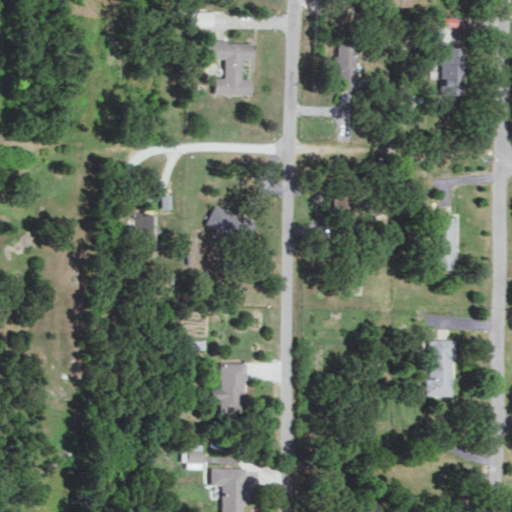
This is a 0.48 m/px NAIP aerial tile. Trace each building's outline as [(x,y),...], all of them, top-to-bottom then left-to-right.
[(210,26),(211,9),(189,9),(188,25),(210,26)] [(435,25),(419,26),(420,42),(435,41),(435,25)] [(354,87),(355,34),(335,34),(334,87),(354,87)] [(249,93),(249,77),(240,76),(240,57),(251,57),(251,40),(204,38),(203,56),(223,56),(222,76),(212,75),(211,91),(249,93)] [(462,45),(440,44),(439,92),(460,92),(462,45)] [(161,207),(170,206),(170,193),(160,193),(161,207)] [(232,234),(240,215),(212,203),(204,222),(232,234)] [(157,242),(158,212),(136,211),(135,241),(157,242)] [(231,236),(242,244),(256,222),(245,214),(231,236)] [(454,215),(433,215),(433,267),(454,267),(454,215)] [(450,338),(426,337),(424,393),(448,394),(450,338)] [(242,410),(243,361),(219,361),(219,387),(210,387),(210,397),(218,397),(217,409),(242,410)] [(200,440),(184,439),(184,448),(181,448),(180,467),(199,467),(200,440)] [(243,466),(208,466),(208,483),(219,483),(218,511),(241,511),(241,502),(246,502),(246,479),(243,479),(243,466)]
